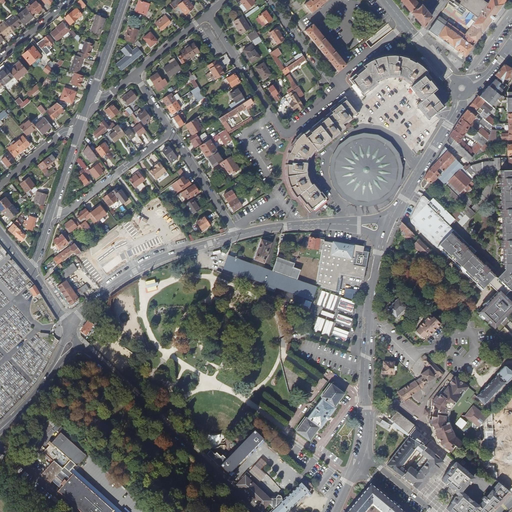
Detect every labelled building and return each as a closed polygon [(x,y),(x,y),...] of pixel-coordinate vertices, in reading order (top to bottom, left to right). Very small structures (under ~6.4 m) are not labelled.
[(79,0),(78,1),(77,2),(83,8),(86,6),(81,0),(79,0)] [(185,14),(194,7),(187,0),(185,0),(182,2),(180,0),(175,0),(171,4),(174,9),(178,6),(185,14)] [(241,0),(240,1),(242,4),(246,8),(247,9),(255,3),(252,0),(241,0)] [(310,0),(305,5),(312,13),(327,0),(310,0)] [(401,0),(412,13),(420,6),(415,0),(401,0)] [(444,27),(434,21),(427,32),(436,38),(441,42),(448,46),(453,49),(453,48),(465,57),(473,46),(472,46),(475,42),(476,42),(483,32),(482,32),(488,24),(489,24),(497,14),(496,13),(503,4),(502,4),(505,0),(488,0),(486,3),(482,0),(452,0),(476,17),(464,34),(446,23),(444,27)] [(37,1),(31,6),(29,4),(26,7),(27,8),(32,14),(35,12),(37,14),(43,8),(37,1)] [(135,11),(145,15),(149,4),(139,1),(137,6),(135,11)] [(424,27),(431,17),(421,5),(420,6),(412,13),(424,27)] [(245,15),(247,17),(259,8),(258,6),(245,15)] [(17,16),(22,22),(24,24),(33,16),(32,14),(27,8),(17,16)] [(77,18),(82,15),(76,8),(64,18),(70,25),(78,18),(77,18)] [(172,17),(164,8),(161,11),(165,15),(168,20),(172,17)] [(267,22),(272,19),(266,10),(261,14),(262,14),(259,16),(262,21),(265,19),(267,22)] [(6,22),(12,30),(22,22),(17,16),(16,15),(6,22)] [(97,15),(91,31),(100,34),(105,19),(100,18),(100,16),(97,15)] [(170,22),(168,20),(165,15),(155,23),(161,30),(170,22)] [(241,33),(250,28),(242,16),(234,21),(238,27),(239,26),(239,27),(238,28),(241,33)] [(0,34),(3,39),(13,31),(12,30),(6,22),(5,21),(0,25),(0,34)] [(87,21),(81,36),(87,38),(89,31),(92,22),(87,21)] [(50,34),(56,41),(69,30),(64,24),(57,29),(50,34)] [(338,72),(346,65),(329,44),(313,24),(305,31),(317,46),(334,66),(338,72)] [(124,40),(133,43),(138,30),(128,26),(124,40)] [(284,39),(276,28),(269,33),(277,44),(284,39)] [(251,41),(252,41),(259,36),(259,35),(255,31),(247,36),(251,41)] [(150,47),(157,41),(150,32),(143,38),(146,42),(150,47)] [(37,43),(46,55),(50,52),(49,50),(52,48),(50,46),(54,43),(48,35),(37,43)] [(259,36),(252,41),(255,45),(261,40),(259,36)] [(84,58),(85,59),(86,55),(90,56),(91,52),(90,51),(91,49),(92,49),(94,44),(85,41),(81,53),(77,52),(76,56),(84,58)] [(186,60),(199,52),(193,43),(180,51),(182,54),(177,57),(182,64),(186,61),(186,60)] [(124,59),(129,65),(143,54),(137,47),(133,50),(128,44),(121,50),(125,56),(122,59),(124,59)] [(251,62),(260,57),(252,45),(243,50),(251,62)] [(30,64),(41,56),(33,46),(23,55),(30,64)] [(281,71),(284,68),(277,57),(282,53),(278,48),(270,53),(270,54),(272,57),(281,71)] [(303,55),(301,52),(295,57),(295,58),(285,65),(287,67),(303,55)] [(84,58),(76,56),(75,55),(70,70),(79,73),(84,58)] [(306,60),(303,55),(287,67),(284,68),(281,71),(282,72),(284,75),(288,72),(306,60)] [(369,61),(365,63),(362,66),(363,68),(364,69),(350,80),(362,94),(375,83),(376,82),(375,81),(377,80),(380,78),(383,77),(386,76),(387,76),(389,75),(393,75),(396,76),(399,76),(402,77),(405,79),(408,81),(411,84),(410,85),(413,90),(422,101),(416,105),(428,120),(433,115),(443,107),(432,93),(437,89),(426,75),(428,73),(423,68),(417,63),(411,60),(404,57),(397,56),(390,55),(384,56),(376,58),(369,61)] [(124,59),(122,59),(116,64),(119,66),(118,67),(119,69),(120,68),(122,71),(129,65),(124,59)] [(181,69),(175,60),(170,64),(163,68),(169,77),(181,69)] [(209,65),(207,66),(209,69),(218,63),(216,60),(214,61),(213,62),(209,65)] [(27,71),(20,61),(14,66),(14,67),(9,71),(13,77),(15,79),(16,80),(27,71)] [(52,70),(55,66),(51,61),(47,64),(48,66),(52,70)] [(218,63),(209,69),(216,79),(224,73),(220,66),(221,66),(218,63)] [(262,79),(270,74),(263,63),(255,68),(262,79)] [(504,65),(495,75),(497,77),(502,81),(504,78),(506,79),(507,77),(510,78),(511,69),(507,67),(504,65)] [(45,81),(46,78),(48,76),(52,70),(48,66),(44,71),(45,72),(41,78),(45,81)] [(13,77),(9,71),(6,68),(0,72),(0,82),(2,85),(2,86),(10,79),(13,77)] [(82,75),(74,72),(70,84),(80,87),(84,76),(82,75)] [(153,81),(152,81),(156,89),(158,91),(163,88),(163,87),(167,84),(164,79),(162,80),(157,73),(151,77),(153,81)] [(232,87),(240,82),(234,73),(224,80),(226,84),(229,83),(232,87)] [(285,77),(293,89),(296,87),(289,74),(285,77)] [(495,79),(506,87),(507,85),(502,81),(497,77),(495,79)] [(480,97),(493,108),(494,109),(503,98),(503,97),(503,96),(502,96),(501,96),(499,95),(506,87),(495,79),(480,97)] [(276,101),(281,98),(278,93),(281,91),(276,82),(268,88),(276,101)] [(295,93),(298,98),(303,94),(298,86),(296,87),(293,89),(293,90),(295,93)] [(64,88),(61,99),(72,103),(76,92),(64,88)] [(235,102),(243,97),(238,89),(230,94),(232,97),(231,98),(232,100),(233,99),(235,102)] [(127,105),(137,97),(131,91),(122,98),(127,105)] [(204,95),(201,91),(198,93),(199,96),(196,98),(198,102),(202,99),(204,97),(205,97),(204,95)] [(208,102),(213,99),(210,95),(208,97),(206,93),(204,95),(205,97),(208,102)] [(301,110),(304,107),(302,104),(298,98),(295,93),(291,96),(290,96),(293,102),(290,104),(290,105),(290,106),(292,109),(293,109),(293,110),(297,108),(299,107),(301,110)] [(169,95),(162,99),(163,100),(163,101),(167,106),(173,102),(175,101),(178,99),(174,95),(170,98),(169,95)] [(475,100),(470,105),(474,109),(473,109),(480,115),(479,115),(483,118),(493,126),(494,123),(495,121),(489,116),(491,113),(490,112),(493,108),(480,97),(478,96),(475,100)] [(20,104),(23,102),(19,97),(15,101),(19,106),(20,104)] [(235,108),(237,107),(242,103),(246,101),(243,97),(235,102),(234,103),(229,106),(231,110),(235,108)] [(242,103),(245,107),(246,109),(248,113),(250,111),(249,107),(250,106),(251,105),(250,104),(253,102),(250,98),(246,101),(242,103)] [(342,126),(351,119),(356,115),(344,99),(330,111),(331,113),(303,136),(301,134),(297,137),(295,140),(292,144),(289,150),(286,156),(286,161),(285,169),(286,175),(287,181),(290,188),(296,196),(298,195),(309,209),(324,196),(313,182),(311,184),(309,181),(307,178),(306,173),(305,169),(306,164),(308,158),(310,155),(312,153),(313,152),(314,150),(315,152),(343,129),(342,126)] [(173,102),(167,106),(172,114),(180,108),(175,101),(173,102)] [(62,106),(57,103),(47,111),(53,119),(64,110),(62,106)] [(245,107),(242,103),(237,107),(235,108),(237,112),(245,107)] [(111,118),(118,112),(113,104),(105,111),(111,118)] [(37,108),(42,115),(46,112),(41,105),(37,108)] [(469,107),(467,110),(475,117),(477,114),(469,107)] [(237,112),(235,108),(231,110),(227,113),(229,117),(237,112)] [(144,124),(151,119),(144,110),(140,112),(139,111),(135,113),(144,124)] [(467,110),(460,118),(468,125),(471,121),(475,117),(467,110)] [(179,127),(183,124),(181,120),(185,117),(182,112),(173,118),(179,127)] [(229,117),(227,113),(222,116),(219,118),(220,120),(221,122),(229,117)] [(192,135),(203,129),(200,125),(204,123),(199,116),(186,124),(190,130),(189,130),(192,135)] [(51,126),(45,118),(35,126),(36,127),(42,134),(51,126)] [(460,118),(449,136),(454,140),(458,144),(460,141),(469,126),(468,125),(460,118)] [(493,126),(483,118),(480,121),(491,130),(492,127),(493,126)] [(36,127),(35,126),(32,122),(29,119),(26,122),(26,123),(20,128),(27,136),(30,133),(36,127)] [(98,139),(97,137),(109,127),(103,121),(99,124),(101,126),(90,135),(95,141),(98,139)] [(468,125),(469,126),(478,133),(480,129),(471,121),(468,125)] [(140,123),(133,129),(139,136),(142,133),(143,134),(146,131),(140,123)] [(121,129),(118,124),(116,126),(111,129),(107,133),(108,135),(114,142),(117,139),(120,137),(125,134),(123,131),(121,129)] [(125,134),(129,140),(134,136),(129,129),(125,132),(124,130),(123,131),(125,134)] [(225,129),(219,133),(226,144),(232,140),(229,134),(228,134),(227,132),(225,129)] [(478,133),(487,141),(489,135),(481,129),(480,129),(478,133)] [(511,129),(508,130),(504,130),(504,132),(509,132),(509,133),(501,133),(501,139),(511,138),(511,129)] [(493,143),(496,143),(495,130),(491,130),(489,135),(487,141),(493,141),(493,143)] [(398,151),(389,139),(377,133),(362,132),(347,136),(337,145),(331,158),(329,172),(334,187),(342,196),(355,203),(370,204),(383,200),(393,191),(400,179),(402,165),(398,151)] [(473,151),(475,154),(480,148),(484,144),(487,141),(478,133),(477,133),(473,138),(478,143),(471,150),(473,151)] [(195,147),(201,143),(198,139),(198,138),(195,134),(189,138),(195,147)] [(15,142),(22,151),(30,144),(23,136),(15,142)] [(206,157),(216,150),(209,140),(208,140),(204,143),(199,146),(206,157)] [(454,140),(451,145),(468,161),(472,157),(469,155),(458,144),(454,140)] [(458,144),(469,155),(473,151),(471,150),(462,141),(460,141),(458,144)] [(22,151),(15,142),(7,149),(14,157),(22,151)] [(102,156),(109,151),(104,143),(96,149),(102,156)] [(91,163),(98,158),(94,153),(89,146),(88,145),(83,152),(91,163)] [(162,152),(171,163),(177,158),(168,147),(162,152)] [(444,148),(441,152),(437,159),(438,160),(447,151),(444,148)] [(220,163),(223,161),(216,150),(206,157),(213,167),(220,163)] [(429,170),(436,176),(437,177),(455,159),(447,151),(438,160),(438,161),(429,170)] [(14,161),(9,154),(2,160),(7,166),(14,161)] [(52,163),(56,160),(51,155),(38,166),(44,174),(47,171),(44,167),(51,162),(52,163)] [(223,161),(220,163),(223,167),(224,167),(226,168),(225,169),(226,170),(227,170),(230,175),(239,170),(236,165),(235,165),(230,157),(223,161)] [(78,158),(76,161),(78,164),(83,170),(86,168),(78,158)] [(437,177),(441,181),(445,185),(446,184),(449,181),(462,195),(467,190),(465,188),(468,186),(471,182),(474,179),(466,171),(462,167),(463,167),(455,159),(437,177)] [(433,164),(429,170),(438,161),(437,160),(433,164)] [(482,178),(495,178),(494,171),(494,161),(485,161),(472,165),(475,177),(479,181),(482,178)] [(154,169),(153,169),(149,172),(156,180),(167,171),(159,162),(157,164),(154,166),(156,168),(154,169)] [(83,170),(87,175),(91,173),(95,178),(103,172),(101,169),(103,167),(100,163),(89,170),(87,167),(86,168),(83,170)] [(83,170),(78,164),(75,166),(80,172),(79,173),(81,175),(79,177),(86,186),(92,181),(87,175),(83,170)] [(474,179),(475,177),(472,165),(466,171),(474,179)] [(428,172),(423,179),(431,184),(436,176),(429,170),(428,172)] [(511,170),(501,170),(501,179),(500,179),(500,186),(501,186),(502,210),(501,210),(501,217),(502,217),(503,240),(502,241),(502,248),(503,248),(504,264),(505,264),(505,270),(498,278),(494,277),(488,284),(497,292),(499,290),(505,295),(509,290),(510,291),(511,289),(511,170)] [(138,171),(135,174),(136,175),(135,176),(134,175),(129,180),(135,188),(145,180),(138,171)] [(27,193),(35,186),(28,178),(21,183),(25,188),(24,189),(27,193)] [(182,189),(190,184),(187,179),(186,181),(184,179),(178,183),(177,181),(173,183),(175,187),(174,188),(177,193),(182,189)] [(445,185),(441,181),(438,184),(444,190),(447,186),(446,184),(445,185)] [(446,184),(447,186),(461,200),(464,196),(462,195),(449,181),(446,184)] [(185,200),(199,192),(194,184),(181,193),(185,200)] [(115,189),(112,191),(122,204),(128,199),(121,190),(117,192),(115,189)] [(234,194),(235,193),(234,190),(232,192),(231,190),(223,195),(228,202),(235,197),(234,194)] [(33,202),(38,204),(38,203),(43,204),(46,195),(37,192),(33,202)] [(109,206),(118,199),(114,194),(113,194),(111,192),(103,198),(109,206)] [(0,210),(1,212),(2,212),(11,205),(5,197),(0,200),(0,210)] [(423,197),(422,198),(413,216),(414,222),(438,245),(436,248),(447,259),(448,257),(454,263),(452,264),(469,280),(471,279),(476,284),(475,286),(481,291),(488,284),(494,277),(495,277),(489,271),(489,270),(484,265),(483,264),(473,254),(476,251),(470,246),(448,225),(454,219),(432,197),(428,201),(426,198),(425,197),(423,197)] [(194,198),(184,205),(191,215),(201,209),(194,198)] [(236,198),(228,203),(234,211),(242,206),(236,198)] [(11,205),(2,212),(5,215),(6,215),(10,220),(19,213),(12,204),(11,205)] [(455,219),(462,226),(479,209),(475,205),(471,209),(468,207),(467,208),(463,204),(451,216),(455,219)] [(98,222),(100,220),(99,219),(107,213),(100,205),(96,208),(94,210),(93,209),(89,211),(91,214),(95,219),(98,222)] [(80,219),(89,213),(85,209),(77,215),(80,219)] [(21,215),(15,221),(19,226),(25,220),(21,215)] [(28,229),(32,231),(36,218),(29,216),(27,223),(30,224),(28,229)] [(79,225),(74,217),(64,225),(67,228),(66,229),(69,233),(79,225)] [(202,230),(209,225),(204,217),(196,222),(202,230)] [(81,227),(85,232),(90,228),(85,221),(80,225),(81,227)] [(412,232),(401,222),(399,225),(399,227),(402,230),(403,230),(406,233),(404,235),(406,237),(410,234),(412,232)] [(13,224),(8,230),(21,241),(25,236),(15,228),(16,227),(13,224)] [(60,249),(72,240),(65,231),(53,240),(60,249)] [(324,241),(324,238),(320,237),(319,239),(310,237),(308,247),(322,250),(324,241)] [(424,244),(418,238),(413,244),(425,256),(430,250),(424,244)] [(254,259),(264,263),(266,257),(268,254),(267,254),(271,242),(261,239),(254,259)] [(364,279),(368,252),(363,251),(363,248),(348,245),(333,242),(324,241),(322,250),(317,282),(318,282),(319,284),(320,285),(320,287),(336,292),(338,278),(341,278),(341,275),(364,279)] [(81,252),(75,244),(70,247),(70,246),(54,259),(59,264),(74,252),(77,255),(81,252)] [(234,258),(228,255),(223,268),(266,284),(263,290),(273,293),(276,287),(306,298),(312,300),(316,287),(297,280),(273,272),(272,271),(236,258),(234,258)] [(273,272),(297,280),(301,270),(293,267),(288,265),(290,262),(277,257),(272,271),(273,272)] [(66,278),(78,269),(73,263),(61,272),(66,278)] [(399,279),(410,289),(415,284),(412,282),(416,278),(407,270),(399,279)] [(70,305),(79,299),(66,280),(57,287),(70,305)] [(40,293),(34,284),(30,289),(31,290),(32,289),(34,292),(32,293),(35,296),(40,293)] [(83,293),(89,289),(86,284),(77,291),(83,299),(85,297),(83,293)] [(344,296),(359,299),(360,292),(345,289),(344,296)] [(482,306),(483,307),(478,313),(480,314),(479,315),(483,319),(483,318),(494,328),(499,322),(500,323),(504,319),(503,319),(511,309),(511,300),(509,297),(508,298),(505,295),(499,290),(497,292),(486,304),(485,303),(482,306)] [(406,307),(398,298),(387,309),(396,317),(406,307)] [(323,309),(321,313),(333,318),(334,314),(323,309)] [(350,325),(353,318),(338,313),(336,320),(350,325)] [(431,318),(429,316),(419,326),(420,327),(415,331),(423,338),(427,334),(429,336),(441,323),(433,316),(431,318)] [(93,326),(91,324),(88,322),(87,322),(80,332),(86,336),(93,326)] [(444,374),(425,356),(422,360),(428,369),(429,368),(434,376),(438,373),(441,376),(444,374)] [(381,373),(394,374),(394,370),(396,370),(396,366),(394,366),(394,362),(383,362),(383,368),(381,368),(381,373)] [(483,390),(476,396),(484,404),(505,383),(506,382),(511,376),(511,372),(509,370),(505,366),(504,366),(497,373),(497,375),(490,383),(486,386),(483,390)] [(415,381),(398,392),(404,401),(421,390),(425,387),(423,384),(434,376),(429,368),(428,369),(420,374),(423,378),(418,381),(416,382),(415,381)] [(450,451),(455,445),(458,447),(462,443),(455,437),(447,420),(448,416),(445,415),(445,413),(448,413),(449,410),(453,404),(455,405),(459,400),(458,399),(460,396),(468,386),(452,374),(446,381),(444,386),(439,393),(438,392),(435,396),(434,399),(432,401),(431,408),(433,409),(432,416),(431,416),(431,420),(429,419),(429,423),(430,426),(433,425),(433,429),(435,432),(437,438),(439,438),(440,442),(448,448),(450,451)] [(322,398),(318,403),(316,406),(314,405),(312,408),(313,409),(311,412),(307,418),(306,417),(296,430),(296,431),(309,440),(319,427),(321,428),(336,408),(334,407),(344,393),(331,384),(321,397),(322,398)] [(502,406),(511,415),(511,396),(502,406)] [(480,425),(485,420),(488,417),(473,405),(466,414),(466,416),(470,417),(470,419),(473,420),(473,422),(477,423),(480,425)] [(420,453),(425,447),(423,445),(427,440),(419,434),(420,433),(413,427),(414,426),(396,412),(389,420),(393,423),(391,426),(407,439),(386,464),(401,477),(402,477),(407,471),(401,466),(415,448),(420,453)] [(487,418),(502,434),(505,431),(490,415),(487,418)] [(52,427),(55,424),(57,422),(51,417),(46,422),(52,427)] [(455,424),(462,429),(467,423),(461,417),(455,424)] [(227,459),(227,460),(220,466),(229,475),(248,456),(263,440),(254,432),(227,459)] [(53,462),(41,475),(50,483),(56,476),(65,484),(57,492),(78,511),(113,511),(69,472),(72,469),(84,455),(60,433),(46,449),(44,450),(45,450),(43,453),(53,462)] [(493,460),(503,471),(511,463),(511,447),(510,445),(493,460)] [(443,461),(425,447),(420,453),(424,455),(413,469),(410,466),(407,471),(402,477),(419,491),(443,461)] [(255,475),(270,461),(264,455),(249,469),(255,475)] [(461,492),(473,477),(456,463),(442,480),(459,495),(447,510),(449,511),(486,511),(509,492),(499,483),(479,506),(461,492)] [(16,465),(14,466),(62,509),(63,507),(42,488),(16,465)] [(119,511),(72,469),(69,472),(113,511),(119,511)] [(238,480),(240,482),(245,476),(249,480),(251,477),(246,472),(238,480)] [(287,511),(279,504),(282,501),(281,500),(281,498),(281,497),(280,496),(278,495),(277,496),(276,496),(274,498),(273,499),(269,499),(249,480),(245,476),(240,482),(236,486),(245,494),(263,511),(269,504),(272,507),(271,508),(271,509),(271,511),(269,511),(287,511)] [(313,489),(314,488),(306,479),(282,501),(279,504),(287,511),(306,495),(309,492),(313,489)] [(402,511),(370,485),(347,511),(365,511),(372,504),(380,511),(402,511)]
